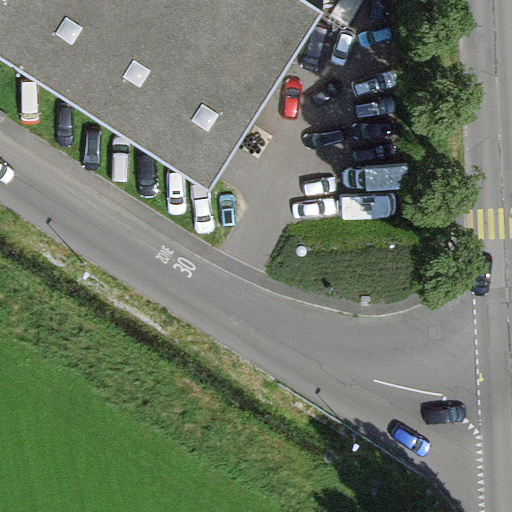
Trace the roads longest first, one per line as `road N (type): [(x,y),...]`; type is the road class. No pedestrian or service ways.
road 1 (unclassified): [(511,410),(390,388),(300,349),(0,163)]
road 2 (secondary): [(495,0),(511,337)]
